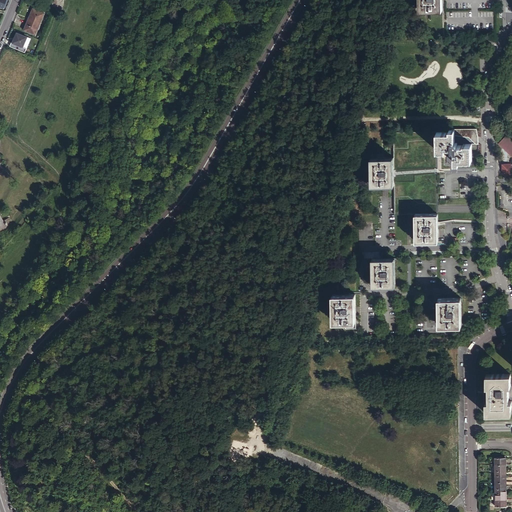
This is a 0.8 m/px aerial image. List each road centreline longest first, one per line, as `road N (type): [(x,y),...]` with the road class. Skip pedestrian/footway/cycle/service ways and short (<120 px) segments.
road 1 (tertiary): [(303,0),(199,181),(20,371),(0,418)]
road 2 (track): [(174,330),(257,258),(272,255),(327,45),(356,0)]
road 3 (residential): [(500,276),(440,291),(374,292),(363,279),(365,251),(373,248),(492,246)]
road 4 (track): [(138,511),(83,450),(79,434),(124,373),(174,330)]
road 5 (residential): [(492,246),(488,77),(510,28)]
road 6 (residential): [(511,324),(483,334),(469,355),(472,445)]
